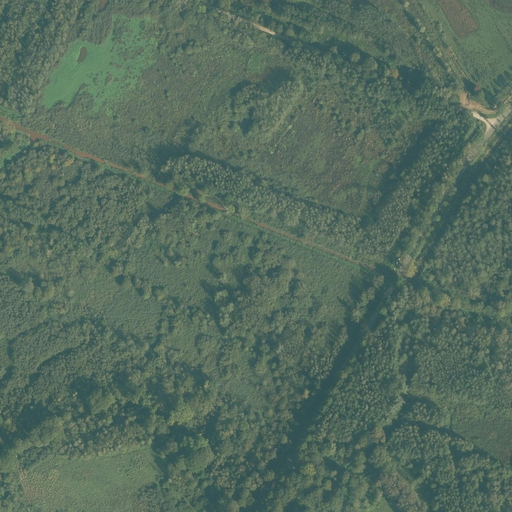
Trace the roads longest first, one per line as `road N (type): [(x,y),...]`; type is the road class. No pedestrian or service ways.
road 1 (tertiary): [(260,511),(456,177),(511,106)]
road 2 (track): [(190,0),(495,125)]
